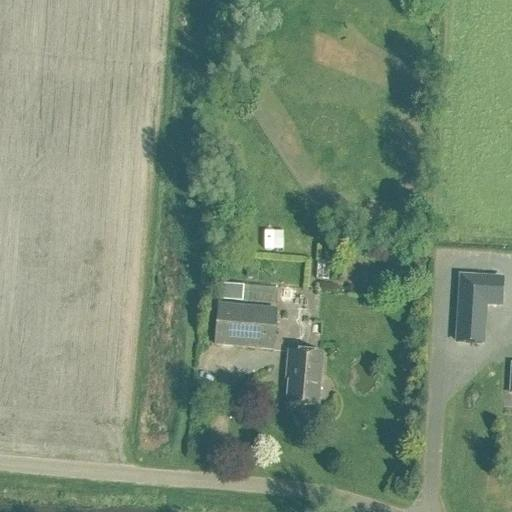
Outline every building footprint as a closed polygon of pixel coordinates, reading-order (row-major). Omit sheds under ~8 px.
[(397,272),(405,266),(396,254),(388,261),(397,272)] [(511,287),(466,284),(464,308),(511,311),(511,287)] [(219,286),(218,302),(243,304),(244,288),(219,286)] [(275,312),(219,307),(215,347),(271,352),(275,312)] [(319,408),(323,357),(289,353),(287,373),(290,373),(287,405),(319,408)] [(278,389),(261,389),(261,410),(277,411),(278,389)] [(511,409),(499,411),(502,425),(511,423),(511,409)] [(511,428),(501,428),(501,447),(511,446),(511,428)]
